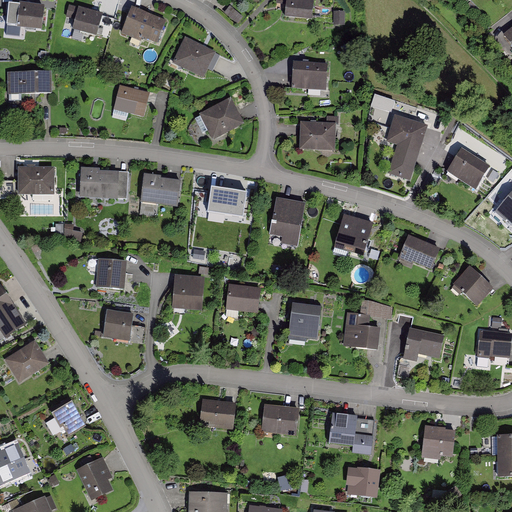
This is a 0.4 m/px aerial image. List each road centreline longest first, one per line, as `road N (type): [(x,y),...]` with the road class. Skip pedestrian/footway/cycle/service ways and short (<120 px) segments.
road 1 (residential): [(511,400),(473,405),(184,370),(106,400)]
road 2 (residential): [(259,172),(409,213),(469,240),(511,276)]
road 3 (residential): [(0,150),(116,151),(259,172)]
road 4 (residential): [(171,0),(230,40),(254,75),(265,125),(259,172)]
road 5 (residential): [(106,400),(0,240)]
